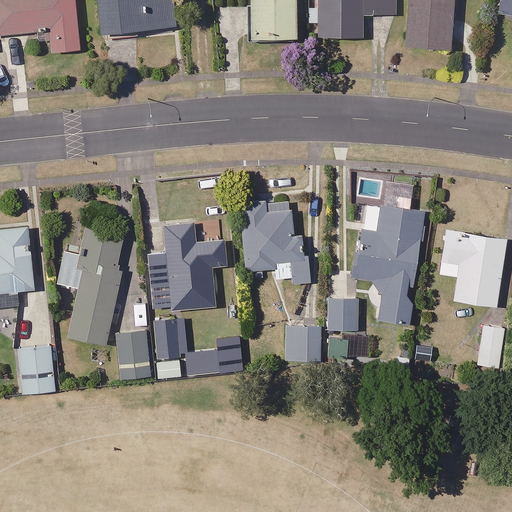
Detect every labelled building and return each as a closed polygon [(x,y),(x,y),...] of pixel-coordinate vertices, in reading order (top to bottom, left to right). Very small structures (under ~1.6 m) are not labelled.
[(0,0),(0,29),(35,27),(36,36),(48,35),(49,47),(77,44),(72,0),(0,0)] [(170,19),(168,0),(95,0),(97,25),(170,19)] [(291,30),(291,0),(245,0),(245,28),(291,30)] [(314,0),(315,6),(309,6),(309,19),(317,19),(317,32),(361,32),(361,9),(393,9),(393,0),(314,0)] [(411,0),(409,41),(452,44),(454,0),(411,0)] [(511,0),(502,0),(502,9),(511,9),(511,0)] [(273,263),(274,275),(290,274),(291,279),(308,278),(304,230),(292,231),(288,193),(237,197),(243,266),(273,263)] [(421,205),(376,199),(373,226),(356,224),(349,273),(368,275),(376,283),(372,314),(406,318),(421,205)] [(193,236),(192,219),(163,221),(164,237),(146,238),(149,279),(167,278),(169,305),(213,302),(210,262),(224,260),(222,234),(193,236)] [(32,284),(27,223),(0,225),(0,302),(17,301),(16,286),(32,284)] [(121,231),(85,224),(77,265),(62,262),(59,278),(78,282),(67,331),(105,339),(120,265),(114,264),(121,231)] [(504,232),(442,224),(436,270),(455,272),(452,295),(496,300),(504,232)] [(355,325),(356,292),(327,291),(325,324),(355,325)] [(145,298),(132,298),(134,321),(147,320),(145,298)] [(153,355),(180,355),(179,315),(152,316),(153,355)] [(503,321),(481,319),(476,362),(499,365),(503,321)] [(317,357),(319,323),(287,321),(285,355),(317,357)] [(149,372),(144,327),(116,330),(121,375),(149,372)] [(52,388),(49,341),(16,343),(19,390),(52,388)] [(180,355),(153,355),(154,378),(180,378),(180,355)]
